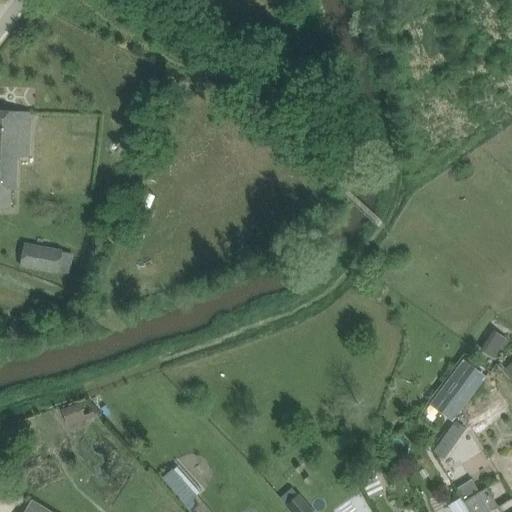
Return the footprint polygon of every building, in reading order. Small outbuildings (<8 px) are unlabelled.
[(0,206),(10,207),(10,191),(17,192),(18,158),(29,158),(31,112),(0,110),(0,206)] [(124,232),(138,238),(154,196),(141,191),(124,232)] [(70,273),(73,253),(63,251),(26,244),(22,264),(59,271),(70,273)] [(464,359),(437,394),(459,411),(485,376),(464,359)] [(473,429),(492,418),(507,409),(502,400),(477,414),(468,420),(473,429)] [(66,422),(84,415),(79,403),(61,409),(66,422)] [(446,454),(464,426),(453,419),(435,447),(446,454)] [(186,505),(202,490),(180,464),(163,479),(186,505)] [(478,491),(471,480),(458,488),(465,500),(478,491)] [(487,488),(464,503),(469,511),(511,511),(511,497),(498,506),(487,488)] [(314,511),(299,493),(298,494),(286,504),(285,505),(290,511),(314,511)] [(52,511),(32,499),(23,511),(52,511)] [(469,511),(464,503),(451,511),(469,511)]
